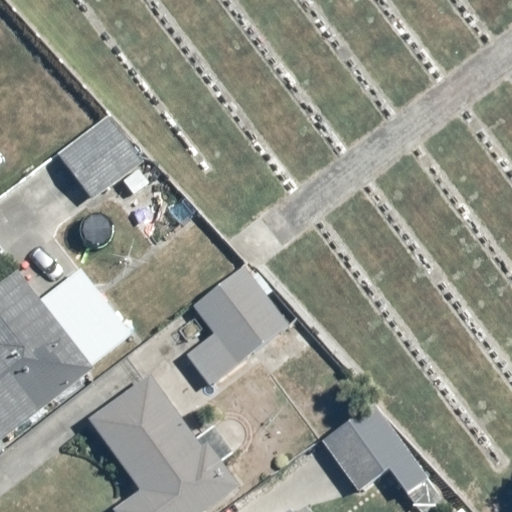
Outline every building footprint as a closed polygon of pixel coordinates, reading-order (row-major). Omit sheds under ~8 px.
[(148,165),(114,118),(63,156),(97,202),(148,165)] [(17,275),(0,288),(0,444),(95,370),(136,338),(79,265),(37,299),(17,275)] [(293,331),(251,271),(200,307),(220,335),(188,357),(210,389),(293,331)] [(209,511),(239,491),(224,469),(242,456),(211,413),(172,360),(92,418),(147,493),(121,511),(209,511)] [(433,511),(446,503),(377,408),(326,445),(361,493),(392,470),(422,511),(433,511)]
